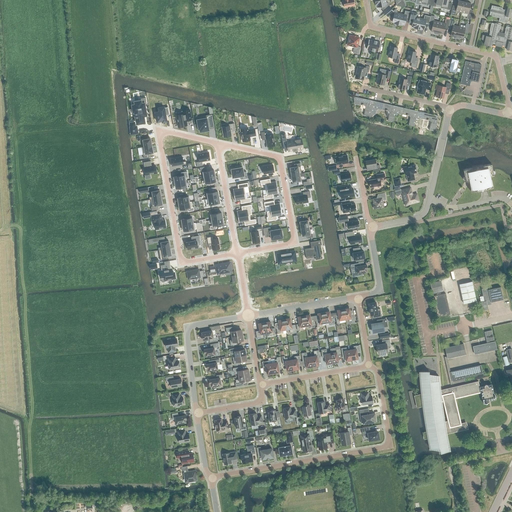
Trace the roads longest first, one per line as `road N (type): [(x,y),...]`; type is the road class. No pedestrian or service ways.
road 1 (residential): [(370,365),(387,445),(210,477)]
road 2 (residential): [(237,252),(181,257),(159,142),(169,132),(220,143)]
road 3 (residential): [(507,114),(495,57),(373,27),(365,0)]
road 4 (residential): [(220,143),(278,158),(293,234),(287,244),(237,252)]
road 5 (residential): [(196,413),(188,327),(248,315)]
road 6 (residential): [(369,227),(423,215),(443,136)]
